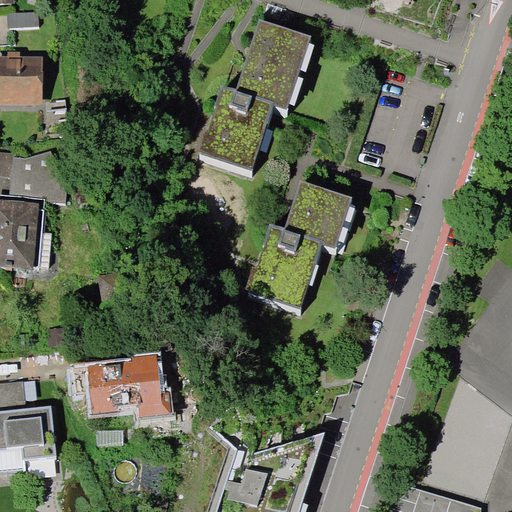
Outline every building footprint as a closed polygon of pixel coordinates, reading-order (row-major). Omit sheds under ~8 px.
[(39,12),(7,13),(8,28),(39,27),(39,12)] [(312,36),(260,18),(235,89),(221,84),(214,105),(216,106),(209,125),(205,124),(198,145),(201,146),(198,153),(252,171),(274,105),(286,110),(312,36)] [(8,56),(0,55),(0,104),(42,105),(42,57),(20,57),(20,52),(8,51),(8,56)] [(26,157),(13,158),(11,176),(9,195),(45,198),(45,201),(66,204),(71,145),(26,157)] [(0,175),(11,176),(13,158),(13,153),(0,152),(0,175)] [(352,197),(301,180),(284,228),(270,223),(263,242),(264,242),(257,265),(253,264),(244,290),(301,309),(323,243),(336,247),(352,197)] [(9,195),(0,194),(0,267),(33,270),(33,266),(39,266),(45,201),(45,198),(9,195)] [(121,272),(98,276),(103,305),(126,301),(121,272)] [(63,327),(47,329),(50,346),(66,343),(63,327)] [(133,361),(87,366),(92,415),(118,412),(117,406),(138,404),(139,417),(171,413),(168,392),(161,393),(157,355),(132,357),(133,361)] [(23,381),(0,383),(0,411),(26,409),(25,402),(23,382),(23,381)] [(35,381),(23,382),(25,402),(37,400),(35,381)] [(26,409),(0,411),(0,450),(21,448),(22,460),(56,457),(51,406),(26,409)] [(123,430),(97,431),(97,446),(123,445),(123,430)] [(299,511),(302,502),(325,432),(254,453),(237,448),(215,511),(299,511)] [(306,511),(309,504),(302,502),(299,511),(306,511)]
